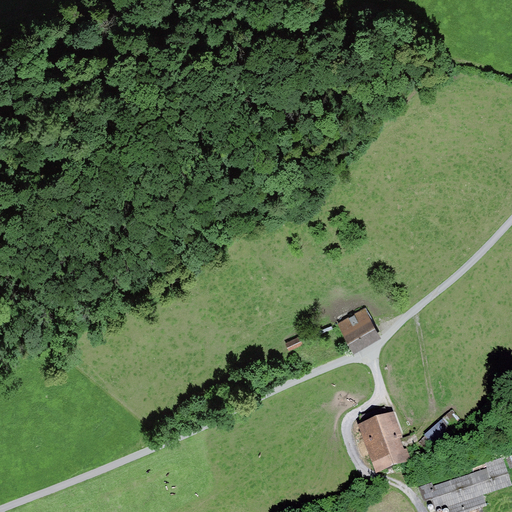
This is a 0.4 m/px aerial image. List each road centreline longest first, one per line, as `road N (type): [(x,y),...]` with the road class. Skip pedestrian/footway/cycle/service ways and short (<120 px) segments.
road 1 (track): [(373,347),(374,403),(345,429),(367,471),(415,498),(420,511)]
road 2 (track): [(405,442),(433,412),(416,309)]
